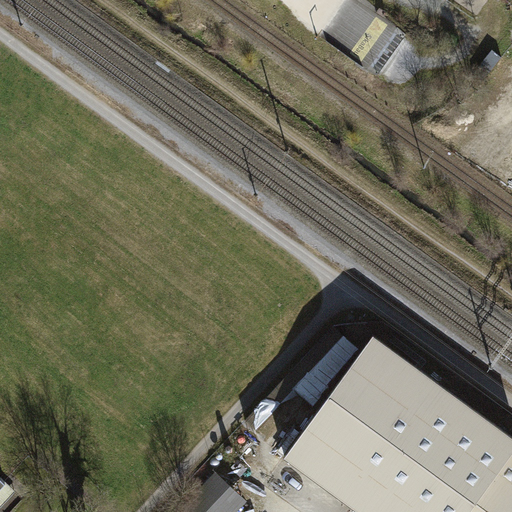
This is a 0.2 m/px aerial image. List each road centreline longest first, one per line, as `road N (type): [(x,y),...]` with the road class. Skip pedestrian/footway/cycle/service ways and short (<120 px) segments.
road 1 (track): [(0,35),(511,406)]
road 2 (track): [(142,511),(348,288)]
